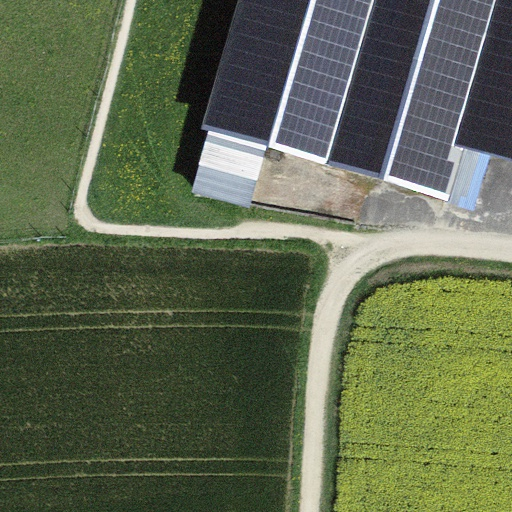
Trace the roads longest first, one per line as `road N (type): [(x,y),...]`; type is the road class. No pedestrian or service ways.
road 1 (track): [(357,258),(316,324),(302,511)]
road 2 (track): [(511,257),(399,248),(357,258)]
